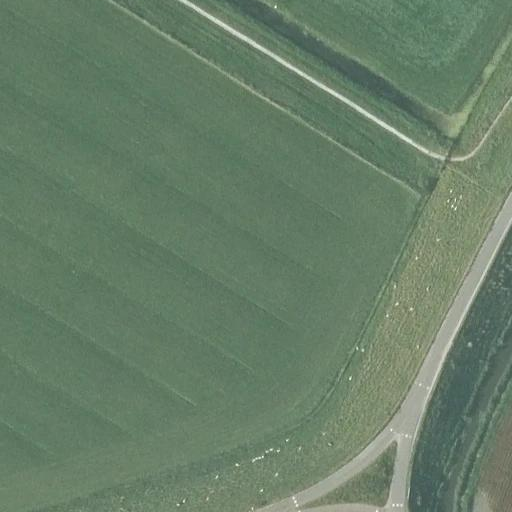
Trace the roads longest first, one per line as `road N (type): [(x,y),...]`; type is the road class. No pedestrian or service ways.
road 1 (unclassified): [(402,427),(511,201)]
road 2 (unclassified): [(285,511),(402,427)]
